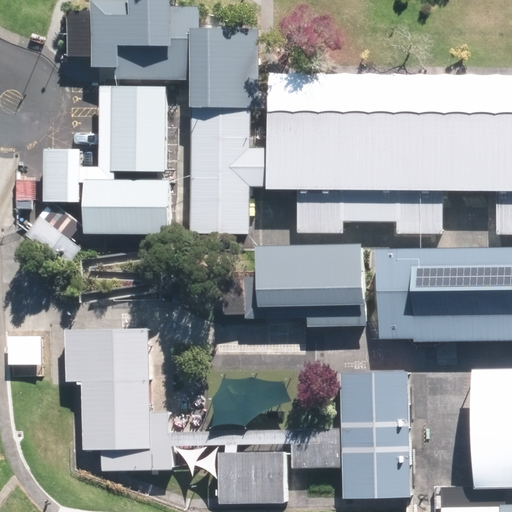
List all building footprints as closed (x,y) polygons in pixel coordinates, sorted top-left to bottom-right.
[(98,0),(98,10),(74,10),(73,56),(97,57),(97,66),(122,67),(122,79),(190,79),(191,5),(179,5),(179,0),(138,0),(135,0),(98,0)] [(249,29),(194,29),(192,243),(247,243),(249,29)] [(511,79),(271,77),(269,194),(511,196),(511,79)] [(392,251),(259,250),(258,329),(391,331),(392,251)] [(511,262),(412,262),(411,321),(511,322),(511,262)] [(150,354),(48,355),(48,395),(64,395),(65,465),(158,464),(159,504),(273,502),(273,470),(323,469),(323,506),(402,505),(400,377),(339,378),(340,428),(280,429),(280,382),(204,383),(204,424),(151,424),(150,354)]
